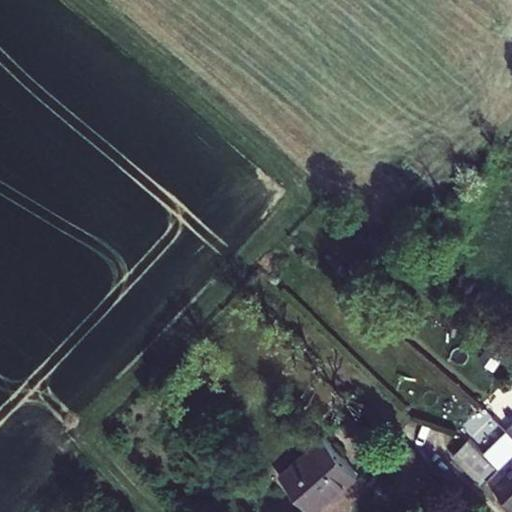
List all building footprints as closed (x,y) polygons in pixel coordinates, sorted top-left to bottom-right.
[(503,357),(486,347),(478,360),(495,370),(503,357)] [(498,469),(511,455),(511,435),(507,430),(483,454),(498,469)] [(312,511),(356,474),(323,436),(279,474),(295,492),(312,511)] [(488,479),(498,469),(483,454),(469,440),(453,456),(482,485),(488,479)] [(511,511),(511,455),(498,469),(488,479),(494,485),(504,494),(498,500),(509,511),(511,511)]
